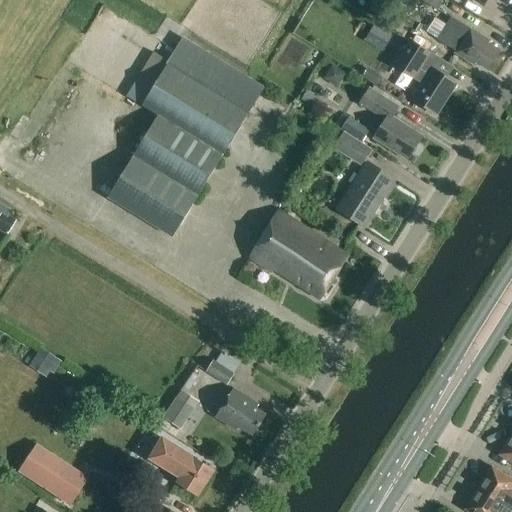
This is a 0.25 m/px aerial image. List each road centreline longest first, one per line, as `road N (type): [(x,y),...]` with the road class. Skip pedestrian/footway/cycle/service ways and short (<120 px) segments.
road 1 (unclassified): [(243,511),(511,86)]
road 2 (track): [(319,391),(0,193)]
road 3 (primary): [(511,270),(358,511)]
road 4 (primary): [(386,511),(511,311)]
